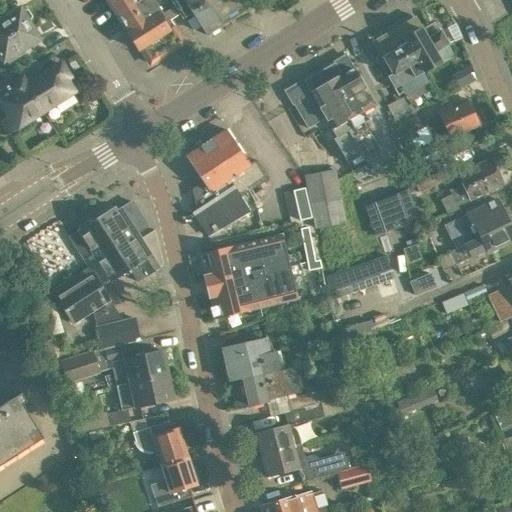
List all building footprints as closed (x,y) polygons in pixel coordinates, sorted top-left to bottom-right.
[(106,0),(127,32),(126,33),(137,51),(139,50),(147,62),(183,40),(170,20),(167,22),(152,0),(106,0)] [(169,0),(179,15),(182,20),(192,13),(206,35),(221,25),(218,21),(207,5),(201,2),(199,0),(169,0)] [(199,0),(201,2),(207,5),(218,21),(244,4),(241,0),(199,0)] [(0,41),(28,24),(27,22),(28,21),(29,16),(26,11),(21,9),(20,10),(19,9),(0,20),(0,41)] [(410,15),(396,24),(397,28),(423,73),(439,63),(433,52),(447,45),(435,25),(422,32),(414,19),(411,16),(410,15)] [(28,24),(0,41),(0,58),(2,61),(4,60),(6,63),(17,57),(14,54),(38,39),(28,24)] [(374,41),(373,42),(392,75),(395,73),(410,103),(415,112),(438,99),(423,73),(397,28),(391,32),(386,29),(373,37),(374,41)] [(344,56),(319,71),(337,102),(345,97),(350,104),(343,109),(355,129),(356,129),(360,136),(354,139),(362,154),(366,161),(379,153),(361,123),(368,119),(363,112),(373,106),(344,56)] [(26,64),(15,70),(21,79),(25,85),(41,112),(72,92),(64,80),(68,77),(60,64),(36,79),(26,64)] [(477,79),(471,66),(453,76),(459,88),(477,79)] [(337,102),(319,71),(284,91),(306,129),(324,118),(335,137),(334,138),(348,162),(362,154),(354,139),(360,136),(356,129),(355,129),(343,109),(350,104),(345,97),(337,102)] [(2,78),(0,79),(0,100),(10,116),(2,120),(10,132),(41,112),(25,85),(21,79),(8,87),(2,78)] [(415,112),(410,103),(409,103),(407,104),(402,96),(386,104),(395,121),(395,122),(415,112)] [(424,122),(434,145),(476,126),(476,124),(478,123),(475,116),(472,117),(466,103),(450,110),(447,109),(442,111),(442,114),(424,122)] [(392,123),(391,123),(400,138),(422,127),(415,112),(395,122),(395,121),(392,123)] [(225,130),(185,156),(202,182),(191,190),(196,212),(193,214),(208,236),(247,211),(238,197),(267,178),(255,161),(249,165),(243,156),(226,131),(225,130)] [(458,185),(448,190),(450,193),(450,195),(456,207),(502,185),(489,160),(454,177),(458,185)] [(412,180),(419,194),(449,178),(442,165),(412,180)] [(304,177),(315,228),(343,222),(333,171),(304,177)] [(303,189),(292,191),(294,198),(305,196),(303,189)] [(407,189),(363,206),(374,236),(418,219),(411,199),(407,189)] [(305,196),(294,198),(295,206),(306,203),(305,196)] [(457,220),(451,232),(459,247),(480,237),(480,239),(511,223),(511,218),(508,211),(505,212),(498,199),(457,220)] [(98,264),(109,282),(115,278),(139,263),(140,264),(147,275),(158,267),(140,239),(136,233),(146,227),(131,203),(116,212),(114,208),(76,232),(77,233),(69,238),(82,260),(92,254),(98,264)] [(306,203),(295,206),(297,213),(308,210),(306,203)] [(308,210),(297,213),(299,220),(310,218),(308,210)] [(459,247),(439,256),(444,270),(486,250),(488,255),(511,242),(511,223),(480,239),(480,237),(459,247)] [(310,239),(307,227),(300,229),(302,241),(310,239)] [(153,230),(140,239),(158,267),(162,265),(153,230)] [(232,246),(199,254),(204,276),(203,276),(204,281),(209,280),(211,291),(207,292),(208,298),(209,297),(215,319),(248,311),(248,310),(295,299),(280,235),(232,247),(232,246)] [(312,250),(310,239),(302,241),(304,252),(312,250)] [(306,263),(314,261),(313,254),(312,250),(304,252),(306,263)] [(383,254),(369,260),(377,281),(391,276),(383,254)] [(314,261),(306,263),(308,270),(320,268),(319,260),(314,261)] [(140,264),(132,269),(133,271),(131,273),(137,282),(147,275),(140,264)] [(429,271),(408,280),(413,294),(435,285),(429,271)] [(55,297),(72,324),(109,300),(92,273),(55,297)] [(115,278),(109,282),(114,290),(120,286),(115,278)] [(499,290),(487,296),(491,305),(499,322),(511,316),(511,281),(510,283),(511,285),(499,290)] [(440,302),(444,313),(467,303),(463,293),(440,302)] [(263,318),(267,330),(307,317),(303,305),(263,318)] [(134,317),(94,327),(100,350),(107,349),(140,340),(134,317)] [(336,329),(342,357),(377,349),(370,321),(336,329)] [(487,330),(492,339),(510,330),(505,321),(487,330)] [(506,340),(494,346),(501,361),(511,355),(511,336),(506,339),(506,340)] [(241,378),(242,382),(260,378),(259,374),(278,370),(274,351),(266,353),(263,338),(223,347),(227,362),(224,362),(229,381),(241,378)] [(35,343),(42,367),(56,363),(49,339),(35,343)] [(92,350),(59,361),(65,384),(112,369),(116,385),(168,374),(163,350),(153,352),(135,356),(132,343),(107,349),(100,350),(92,352),(92,350)] [(511,355),(501,361),(499,362),(511,386),(511,385),(511,355)] [(260,378),(242,382),(242,383),(230,385),(236,408),(248,405),(248,406),(275,399),(275,397),(297,392),(291,367),(278,370),(259,374),(260,378)] [(393,370),(378,374),(385,396),(400,391),(393,370)] [(168,374),(116,385),(121,410),(173,399),(168,374)] [(422,391),(396,402),(401,415),(427,404),(422,391)] [(288,411),(317,404),(314,392),(285,398),(288,411)] [(0,464),(39,439),(18,404),(22,402),(17,394),(0,405),(0,464)] [(506,401),(491,408),(496,420),(511,413),(506,401)] [(254,434),(260,455),(300,445),(297,431),(304,429),(302,422),(324,416),(321,403),(317,404),(288,411),(284,411),(288,425),(254,434)] [(78,418),(81,433),(86,432),(101,428),(109,426),(105,411),(78,418)] [(168,421),(132,433),(135,443),(137,446),(140,449),(143,451),(147,453),(151,452),(155,451),(160,466),(187,457),(178,429),(171,431),(168,421)] [(387,424),(375,427),(377,435),(385,440),(391,438),(387,424)] [(101,428),(86,432),(89,447),(105,444),(101,428)] [(511,436),(502,440),(507,452),(511,450),(511,436)] [(300,445),(260,455),(265,477),(297,469),(301,482),(348,469),(346,463),(350,456),(336,448),(332,455),(318,459),(311,455),(303,457),(300,445)] [(195,484),(187,457),(160,466),(165,480),(149,485),(156,508),(192,497),(188,486),(195,484)] [(366,465),(337,474),(341,490),(371,481),(366,465)] [(116,501),(110,482),(97,486),(103,505),(116,501)] [(309,491),(260,506),(261,511),(313,511),(326,508),(320,490),(310,493),(309,491)] [(508,503),(496,505),(497,511),(501,511),(509,510),(508,503)]
